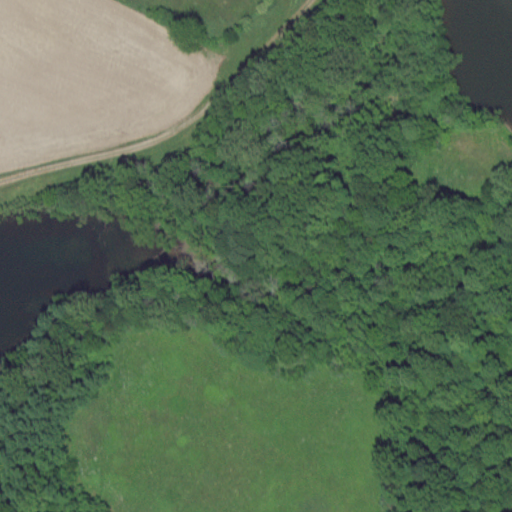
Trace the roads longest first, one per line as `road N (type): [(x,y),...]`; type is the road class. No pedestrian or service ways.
road 1 (track): [(0,178),(160,138),(202,111),(310,0)]
road 2 (track): [(511,155),(476,149),(451,123),(426,0)]
